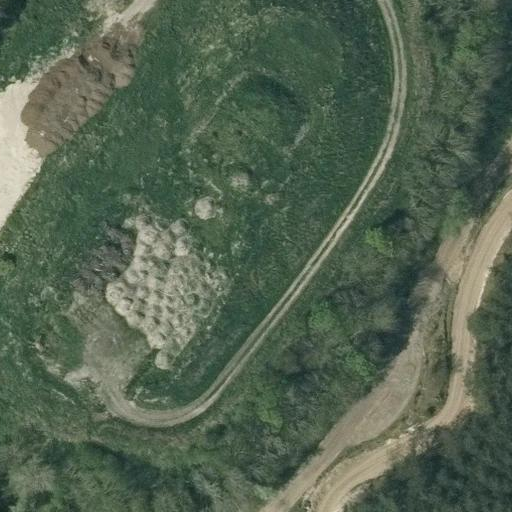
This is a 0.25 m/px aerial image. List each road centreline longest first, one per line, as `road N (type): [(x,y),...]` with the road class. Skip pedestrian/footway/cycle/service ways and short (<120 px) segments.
road 1 (track): [(391,0),(407,78),(399,127),(336,239),(190,415),(152,426),(123,422),(76,395),(20,335)]
road 2 (track): [(139,0),(0,150)]
